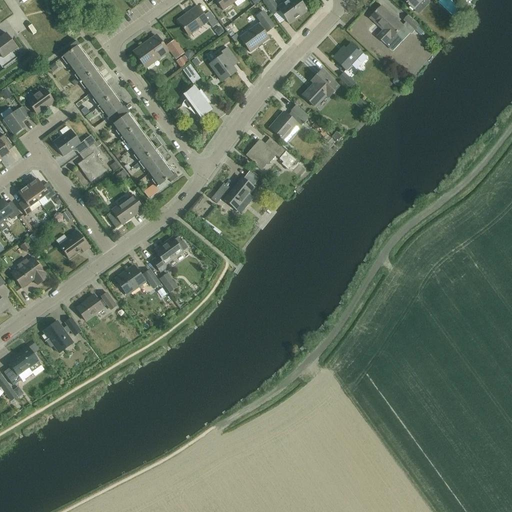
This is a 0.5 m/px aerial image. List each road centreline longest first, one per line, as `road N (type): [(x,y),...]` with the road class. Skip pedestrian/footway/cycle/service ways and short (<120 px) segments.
road 1 (unclassified): [(64,511),(286,383),(335,332),(405,229),(452,194),(511,127)]
road 2 (residential): [(202,175),(114,47),(172,0)]
road 3 (residential): [(202,175),(257,93),(342,2)]
road 4 (residential): [(0,339),(114,256)]
road 5 (residential): [(114,256),(39,153)]
road 6 (residential): [(114,256),(202,175)]
